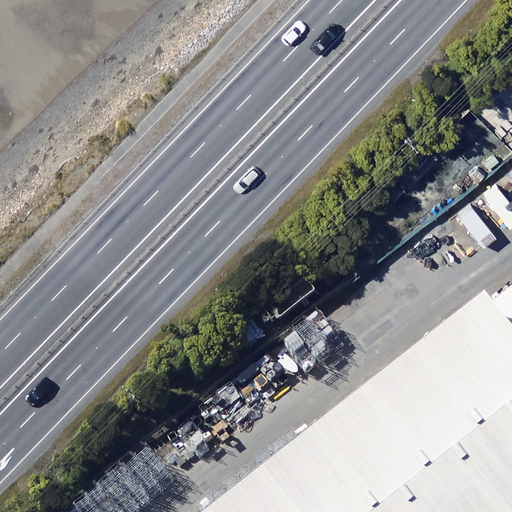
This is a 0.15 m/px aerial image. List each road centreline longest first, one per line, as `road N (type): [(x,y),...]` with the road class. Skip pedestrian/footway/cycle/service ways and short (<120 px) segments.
road 1 (trunk): [(435,0),(0,442)]
road 2 (trunk): [(0,351),(342,0)]
